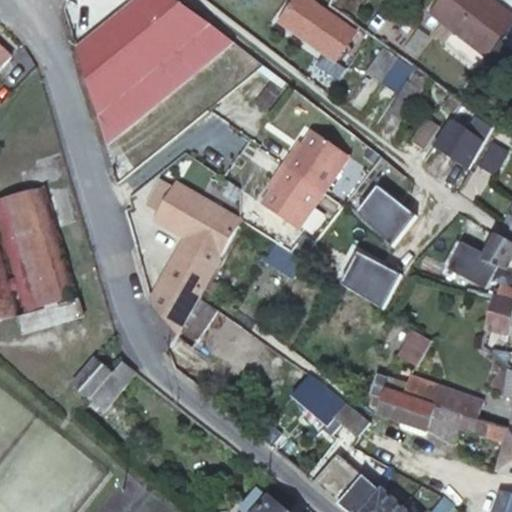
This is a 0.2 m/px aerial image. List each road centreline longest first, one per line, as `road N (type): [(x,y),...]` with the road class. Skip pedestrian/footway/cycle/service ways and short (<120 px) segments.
road 1 (residential): [(23,0),(61,88),(151,362),(326,511)]
road 2 (unknown): [(218,0),(446,182)]
